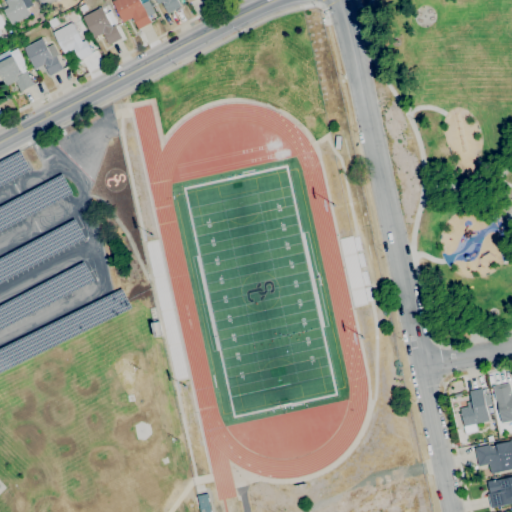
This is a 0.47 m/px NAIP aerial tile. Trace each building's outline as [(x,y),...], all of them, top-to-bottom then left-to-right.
[(11,24),(3,10),(8,7),(5,1),(6,0),(21,0),(29,15),(11,24)] [(138,29),(132,18),(123,23),(112,1),(114,0),(139,0),(141,4),(148,0),(154,13),(148,16),(151,23),(138,29)] [(167,14),(161,2),(157,4),(155,0),(176,0),(180,7),(167,14)] [(81,10),(77,5),(82,1),(85,6),(81,10)] [(108,45),(102,33),(93,38),(82,17),(101,7),(105,14),(110,11),(116,23),(111,25),(111,26),(114,25),(121,38),(108,45)] [(79,60),(73,48),(69,50),(67,47),(62,50),(53,32),(72,23),(82,42),(85,40),(92,53),(79,60)] [(50,76),(43,64),(35,69),(23,48),(41,38),(46,47),(52,44),(58,54),(55,56),(62,69),(50,76)] [(20,92),(15,81),(5,86),(0,76),(0,54),(8,50),(12,57),(19,53),(26,68),(20,71),(22,74),(26,72),(33,85),(20,92)] [(0,165),(0,187),(35,170),(26,152),(0,165)] [(0,209),(0,232),(74,194),(64,176),(0,209)] [(0,262),(0,285),(88,239),(79,222),(0,262)] [(338,240),(352,308),(374,303),(360,235),(338,240)] [(145,243),(175,382),(188,379),(158,240),(145,243)] [(0,304),(0,330),(94,280),(83,259),(0,304)] [(0,347),(0,371),(33,355),(130,306),(121,288),(0,347)] [(155,337),(152,323),(160,321),(163,336),(155,337)] [(511,420),(500,423),(495,392),(494,392),(493,386),(509,383),(511,396),(511,395),(511,420)] [(463,427),(460,408),(467,407),(466,402),(471,401),(469,391),(482,389),(489,421),(463,427)] [(466,434),(464,428),(470,426),(472,433),(466,434)] [(511,469),(490,474),(488,464),(478,466),(474,448),(489,445),(489,446),(495,445),(495,444),(510,441),(510,440),(511,439),(511,469)] [(511,503),(490,508),(487,494),(496,492),(493,481),(511,476),(511,503)]
